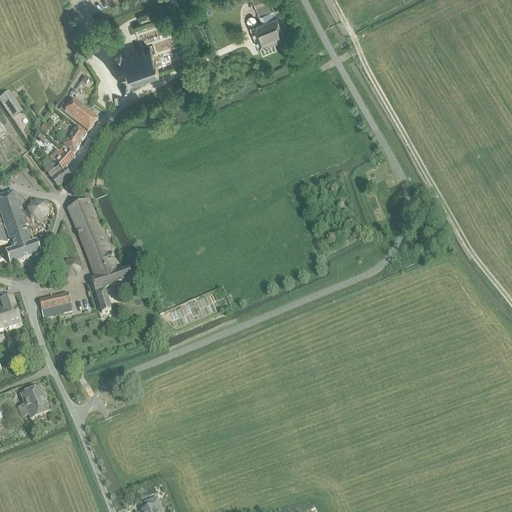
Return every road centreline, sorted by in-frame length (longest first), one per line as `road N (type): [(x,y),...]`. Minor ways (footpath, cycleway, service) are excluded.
road 1 (track): [(333,0),(419,164),(511,306)]
road 2 (residential): [(30,291),(92,134),(118,104)]
